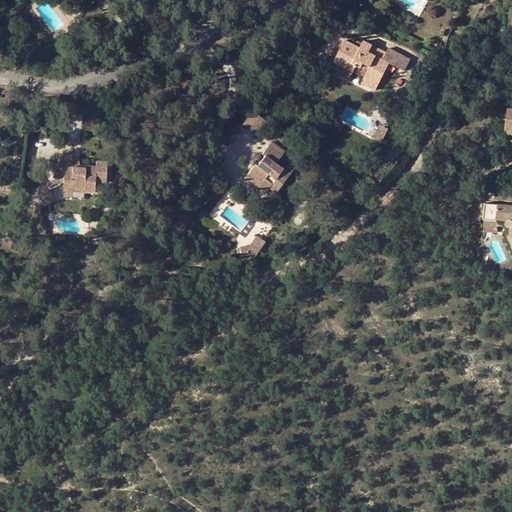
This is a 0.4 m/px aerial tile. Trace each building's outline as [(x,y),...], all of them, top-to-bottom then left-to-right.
[(77,18),(81,23),(88,17),(84,11),(77,18)] [(370,95),(383,67),(402,76),(407,65),(383,53),(381,56),(357,44),(353,52),(338,45),(328,65),(348,75),(350,71),(355,73),(357,69),(363,73),(362,76),(356,88),(370,95)] [(26,48),(22,54),(28,57),(31,51),(26,48)] [(348,75),(328,65),(324,72),(345,82),(348,75)] [(378,112),(380,124),(389,127),(386,111),(378,112)] [(509,117),(500,116),(498,135),(511,136),(511,129),(508,129),(509,117)] [(380,124),(373,137),(381,141),(389,127),(380,124)] [(261,182),(264,179),(270,183),(279,188),(290,172),(276,162),(282,154),(267,144),(261,153),(265,155),(262,161),(258,166),(254,164),(248,173),(261,182)] [(83,171),(83,167),(76,166),(70,166),(71,160),(71,153),(56,152),(56,166),(61,166),(60,179),(60,187),(69,187),(69,184),(82,185),(81,188),(92,189),(92,178),(103,179),(104,162),(93,161),(92,167),(92,171),(83,171)] [(56,174),(44,180),(47,186),(60,179),(61,166),(56,166),(56,174)] [(261,182),(248,173),(243,180),(256,190),(261,182)] [(27,188),(33,202),(50,194),(47,186),(44,180),(27,188)] [(275,194),(279,188),(270,183),(266,189),(275,194)] [(69,187),(60,187),(59,196),(68,196),(69,187)] [(50,194),(33,202),(34,205),(52,197),(50,194)] [(488,219),(504,220),(511,220),(511,204),(490,203),(488,219)] [(247,253),(239,256),(243,264),(257,258),(263,246),(252,241),(247,253)]
